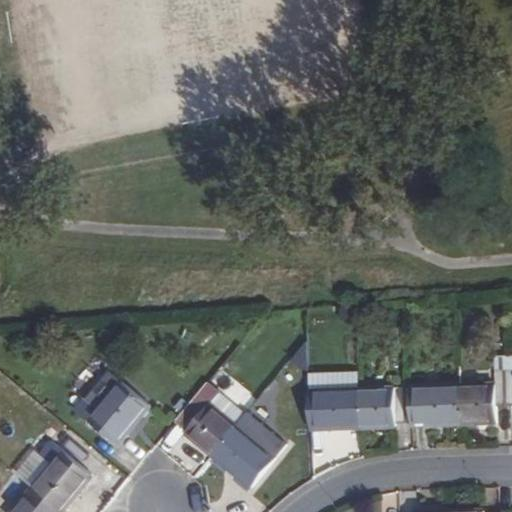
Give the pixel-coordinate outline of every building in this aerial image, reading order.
[(495,381),(460,382),(461,420),(497,420),(497,402),(511,400),(510,367),(495,367),(495,381)] [(98,411),(121,383),(108,372),(85,400),(84,399),(75,411),(78,413),(87,402),(98,411)] [(236,425),(211,404),(220,393),(207,382),(174,421),(188,431),(187,433),(213,455),(236,425)] [(460,382),(409,384),(410,419),(425,419),(425,422),(461,420),(460,382)] [(116,445),(149,406),(121,383),(98,411),(87,402),(78,413),(88,422),(116,445)] [(409,384),(359,385),(361,423),(395,423),(395,419),(410,419),(409,384)] [(359,385),(308,386),(309,426),(361,423),(359,385)] [(246,413),(220,393),(211,404),(236,425),(246,413)] [(275,458),(236,425),(213,455),(252,487),(275,458)] [(167,455),(191,473),(207,452),(184,434),(167,455)] [(77,437),(63,453),(91,476),(105,460),(77,437)] [(61,511),(91,476),(51,443),(40,455),(53,466),(31,492),(56,511),(61,511)]
